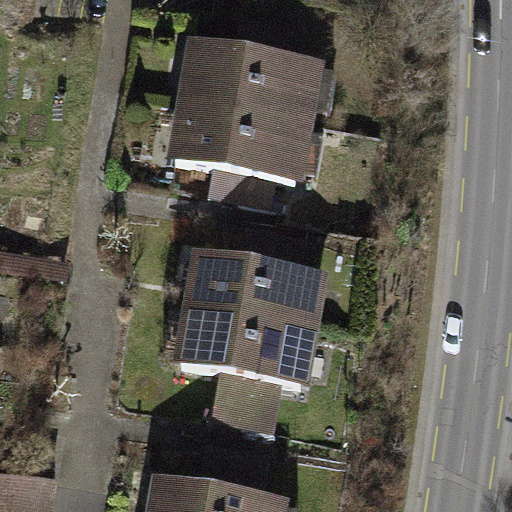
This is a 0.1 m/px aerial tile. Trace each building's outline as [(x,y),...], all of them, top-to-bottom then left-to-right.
[(305,21),(245,11),(239,46),(299,56),(305,21)] [(178,98),(317,122),(327,61),(299,56),(239,46),(189,37),(178,98)] [(317,122),(178,98),(168,159),(215,167),(276,177),(306,182),(317,122)] [(215,167),(209,202),(270,213),(276,177),(215,167)] [(311,238),(248,227),(243,256),(306,267),(311,238)] [(181,300),(319,325),(329,272),(306,267),(243,256),(191,247),(181,300)] [(0,253),(0,272),(70,284),(73,265),(0,253)] [(319,325),(181,300),(171,357),(226,367),(286,378),(309,382),(319,325)] [(226,367),(215,423),(276,434),(286,378),(226,367)] [(271,455),(207,444),(201,482),(265,492),(271,455)] [(0,511),(52,511),(57,483),(0,473),(0,511)] [(150,473),(143,511),(286,511),(289,496),(265,492),(201,482),(150,473)]
